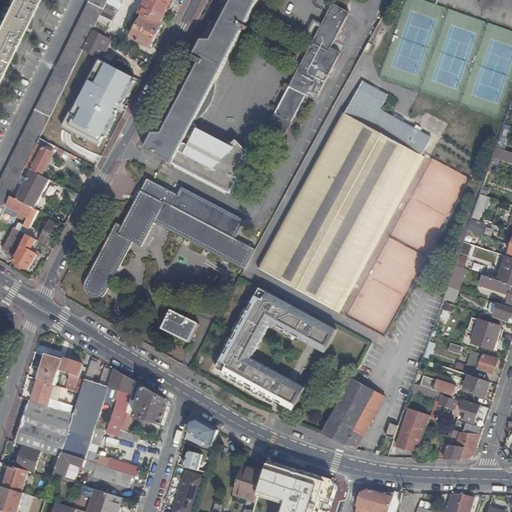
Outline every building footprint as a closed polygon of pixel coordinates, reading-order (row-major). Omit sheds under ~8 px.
[(0,219),(7,206),(12,196),(22,175),(26,167),(36,147),(41,138),(61,98),(65,90),(69,81),(72,74),(80,58),(84,51),(95,28),(108,0),(90,0),(0,183),(0,219)] [(0,67),(33,0),(6,0),(0,13),(0,67)] [(105,34),(121,3),(115,0),(108,0),(95,28),(105,34)] [(145,0),(139,12),(144,15),(160,23),(171,0),(145,0)] [(212,181),(223,187),(230,191),(233,185),(235,186),(248,161),(244,159),(249,153),(237,140),(233,144),(230,141),(215,156),(194,145),(192,149),(183,143),(194,122),(198,120),(201,118),(204,115),(208,110),(211,105),(213,100),(215,95),(216,85),(216,80),(243,29),(246,31),(248,27),(245,25),(258,0),(232,0),(226,11),(224,11),(218,21),(220,22),(211,40),(202,40),(194,55),(201,59),(162,133),(153,133),(144,149),(210,184),(212,181)] [(511,97),(511,0),(438,0),(438,3),(427,0),(408,0),(378,79),(505,119),(511,97)] [(350,12),(333,4),(307,54),(277,112),(294,120),(307,93),(317,98),(341,52),(332,47),(350,12)] [(151,47),(163,25),(160,23),(144,15),(132,37),(151,47)] [(105,34),(95,28),(84,51),(99,59),(110,36),(105,34)] [(120,42),(113,38),(111,42),(118,46),(120,42)] [(84,51),(80,58),(87,61),(77,81),(81,84),(78,90),(79,91),(76,95),(79,96),(71,115),(78,118),(87,98),(90,99),(108,64),(99,59),(84,51)] [(72,74),(69,81),(74,83),(77,77),(72,74)] [(259,269),(339,313),(425,157),(423,156),(433,139),(382,110),(389,96),(364,82),(346,115),(344,114),(259,269)] [(65,90),(61,98),(68,101),(71,93),(65,90)] [(444,135),(448,126),(427,115),(422,124),(444,135)] [(476,142),(482,128),(463,120),(457,134),(476,142)] [(79,129),(85,132),(88,126),(79,121),(75,128),(79,129)] [(510,126),(506,124),(499,143),(504,144),(510,126)] [(98,139),(85,132),(79,129),(69,150),(88,160),(98,139)] [(477,144),(485,147),(488,140),(480,136),(477,144)] [(32,170),(33,171),(43,176),(54,153),(55,154),(58,147),(41,138),(36,147),(42,150),(32,170)] [(511,153),(503,150),(500,159),(511,162),(511,153)] [(54,153),(43,176),(47,178),(58,156),(55,154),(54,153)] [(33,171),(17,199),(35,208),(50,180),(47,178),(43,176),(33,171)] [(245,270),(256,250),(237,240),(173,205),(178,195),(148,178),(123,226),(117,223),(97,260),(85,282),(85,286),(85,290),(86,293),(88,295),(91,297),(94,298),(98,298),(101,298),(104,296),(106,293),(108,291),(134,242),(142,246),(155,222),(245,270)] [(473,218),(482,222),(486,211),(487,212),(492,199),(481,195),(473,218)] [(12,196),(7,206),(29,217),(26,223),(31,226),(39,211),(35,208),(17,199),(12,196)] [(473,219),(469,230),(483,235),(487,224),(473,219)] [(40,241),(49,245),(60,226),(48,220),(46,222),(44,221),(41,227),(46,230),(40,241)] [(3,249),(16,256),(27,234),(14,227),(3,249)] [(40,241),(29,235),(15,261),(18,263),(16,266),(21,269),(23,266),(29,269),(38,254),(33,252),(40,241)] [(466,267),(471,245),(463,244),(458,265),(466,267)] [(501,280),(508,257),(506,256),(499,279),(501,280)] [(511,283),(511,257),(508,257),(501,280),(511,283)] [(457,266),(449,287),(459,290),(466,269),(457,266)] [(511,284),(484,276),(481,285),(510,294),(507,302),(511,303),(511,284)] [(449,287),(445,298),(456,302),(460,291),(459,290),(449,287)] [(217,369),(276,402),(289,379),(250,357),(269,322),(308,343),(320,321),(261,289),(217,369)] [(443,310),(453,312),(454,305),(444,303),(443,310)] [(511,307),(499,303),(495,316),(508,320),(509,317),(511,318),(511,307)] [(200,324),(172,310),(163,329),(191,343),(200,324)] [(468,331),(477,334),(481,320),(473,317),(468,331)] [(481,320),(477,334),(474,343),(494,350),(495,349),(501,329),(502,326),(481,320)] [(320,321),(308,343),(327,353),(339,332),(320,321)] [(504,329),(501,329),(495,349),(498,350),(504,329)] [(461,354),(463,347),(451,343),(449,350),(461,354)] [(482,359),(484,355),(472,351),(468,364),(479,368),(480,364),(478,363),(480,358),(482,359)] [(499,359),(484,355),(482,359),(480,358),(478,363),(480,364),(479,368),(494,373),(499,359)] [(60,373),(64,361),(47,356),(39,381),(55,385),(56,386),(60,373)] [(77,386),(79,379),(84,365),(64,359),(64,361),(60,373),(63,375),(64,373),(71,375),(69,383),(75,385),(77,386)] [(93,377),(98,365),(92,363),(88,375),(93,377)] [(458,363),(455,370),(471,375),(473,368),(458,363)] [(137,383),(115,370),(109,388),(119,391),(127,394),(123,404),(130,406),(137,383)] [(487,398),(492,382),(471,375),(455,370),(453,378),(467,383),(465,391),(487,398)] [(439,391),(454,396),(457,386),(419,374),(415,384),(417,384),(439,391)] [(81,394),(85,380),(79,379),(77,386),(75,385),(74,391),(81,394)] [(307,389),(289,379),(276,402),(295,412),(307,389)] [(109,388),(85,380),(81,394),(74,415),(67,436),(67,437),(62,452),(86,460),(91,445),(97,425),(105,400),(109,388)] [(55,385),(39,381),(32,402),(48,407),(50,399),(55,385)] [(167,401),(137,383),(130,406),(122,431),(129,434),(132,423),(131,422),(132,416),(148,421),(147,424),(151,425),(152,422),(164,426),(170,409),(167,401)] [(415,391),(437,398),(439,391),(417,384),(415,391)] [(58,401),(62,388),(56,386),(55,385),(50,399),(58,401)] [(364,387),(336,441),(350,447),(352,445),(355,440),(360,443),(386,398),(364,387)] [(127,394),(119,391),(117,396),(120,397),(108,434),(120,438),(122,431),(130,406),(123,404),(127,394)] [(459,417),(461,410),(465,400),(454,396),(439,391),(437,398),(432,413),(437,415),(441,404),(455,409),(454,415),(459,417)] [(48,407),(70,414),(73,406),(58,401),(50,399),(48,407)] [(110,402),(105,400),(97,425),(103,427),(107,414),(106,413),(110,402)] [(475,424),(481,405),(465,400),(461,410),(464,411),(461,418),(475,424)] [(22,422),(67,436),(74,415),(70,414),(48,407),(32,402),(29,401),(22,422)] [(410,410),(406,420),(414,423),(418,412),(410,410)] [(406,420),(402,431),(397,447),(417,453),(425,430),(430,417),(418,412),(414,423),(406,420)] [(214,447),(219,432),(199,420),(192,422),(186,439),(196,443),(203,444),(204,441),(214,447)] [(452,438),(449,445),(454,446),(462,422),(457,421),(452,438)] [(15,443),(60,457),(62,452),(67,437),(22,422),(15,443)] [(475,455),(484,428),(467,423),(464,433),(461,432),(457,446),(454,446),(449,445),(444,459),(469,459),(475,455)] [(399,426),(391,424),(387,436),(395,439),(399,426)] [(97,425),(91,445),(99,447),(105,427),(103,427),(97,425)] [(122,431),(120,438),(138,444),(140,437),(129,434),(122,431)] [(439,459),(444,459),(449,445),(452,438),(449,437),(445,448),(443,447),(439,459)] [(352,445),(350,447),(357,449),(360,443),(355,440),(352,445)] [(28,471),(34,473),(41,452),(23,446),(16,467),(28,471)] [(86,460),(62,452),(60,457),(60,458),(54,476),(74,483),(79,467),(94,472),(93,476),(129,488),(133,475),(114,470),(110,468),(86,460)] [(114,470),(133,475),(137,477),(139,470),(117,463),(114,470)] [(5,487),(21,493),(28,471),(16,467),(12,466),(5,487)] [(257,501),(266,475),(245,468),(237,494),(257,501)] [(193,511),(204,478),(187,473),(185,480),(186,480),(180,498),(178,497),(173,511),(193,511)] [(267,511),(285,511),(286,511),(290,511),(313,511),(321,491),(285,479),(276,507),(270,505),(267,511)] [(17,511),(24,494),(21,493),(5,487),(3,487),(0,496),(0,509),(8,511),(17,511)] [(119,511),(124,499),(97,490),(90,511),(119,511)] [(388,511),(395,493),(376,492),(368,490),(361,494),(355,511),(388,511)] [(395,511),(401,493),(395,493),(388,511),(395,511)] [(431,511),(437,494),(424,494),(419,508),(431,511)] [(460,504),(463,495),(454,495),(452,502),(460,504)] [(469,511),(473,499),(463,495),(460,504),(457,511),(469,511)] [(340,511),(343,505),(331,501),(327,511),(340,511)] [(457,511),(460,504),(452,502),(448,511),(457,511)]
